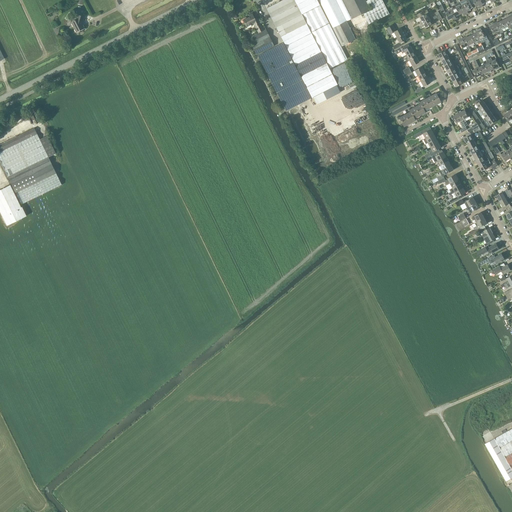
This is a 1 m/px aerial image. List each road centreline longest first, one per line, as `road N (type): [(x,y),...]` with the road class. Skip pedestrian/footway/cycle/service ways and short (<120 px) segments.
road 1 (tertiary): [(0,98),(196,0)]
road 2 (track): [(511,379),(439,410),(468,470),(418,511)]
